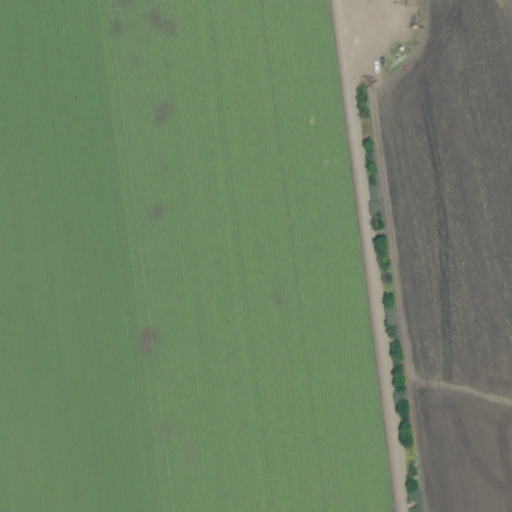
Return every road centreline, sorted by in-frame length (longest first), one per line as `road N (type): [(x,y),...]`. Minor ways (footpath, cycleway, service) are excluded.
road 1 (residential): [(337,0),(404,511)]
road 2 (track): [(353,119),(511,154)]
road 3 (track): [(375,282),(511,312)]
